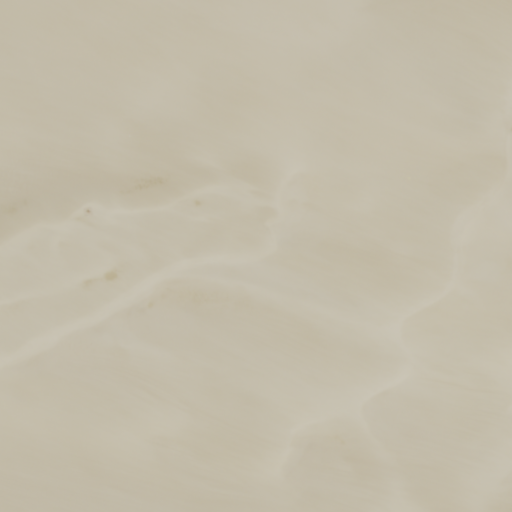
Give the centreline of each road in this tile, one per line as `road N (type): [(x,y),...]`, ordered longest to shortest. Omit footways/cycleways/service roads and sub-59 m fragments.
road 1 (residential): [(182,511),(162,284),(174,69),(188,0)]
road 2 (residential): [(170,144),(249,206),(366,232),(511,238)]
